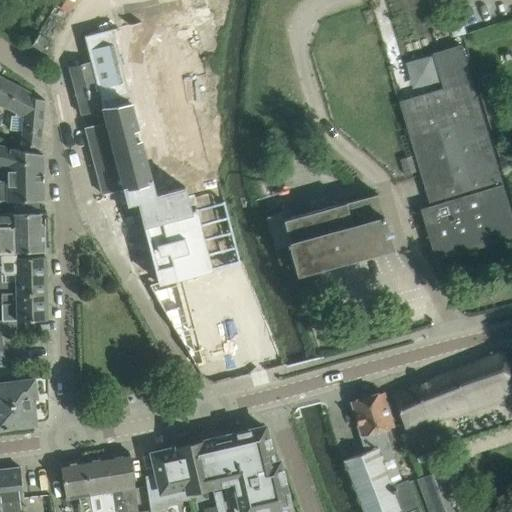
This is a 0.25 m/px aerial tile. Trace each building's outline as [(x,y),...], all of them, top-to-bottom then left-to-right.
[(466,26),(451,30),(453,38),(468,34),(466,26)] [(112,28),(85,35),(92,61),(94,67),(120,61),(112,28)] [(44,52),(51,41),(39,34),(32,44),(44,52)] [(443,88),(431,92),(477,248),(511,237),(511,213),(461,44),(433,52),(443,88)] [(92,61),(69,67),(81,114),(103,108),(104,108),(104,106),(102,99),(94,67),(92,61)] [(120,61),(94,67),(102,99),(129,92),(120,61)] [(41,148),(45,99),(29,96),(31,92),(0,75),(0,102),(24,115),(12,114),(11,129),(23,130),(22,144),(41,148)] [(477,248),(431,92),(399,101),(430,205),(420,208),(435,257),(436,260),(477,248)] [(107,122),(85,128),(102,193),(124,187),(128,203),(139,200),(153,257),(156,266),(160,282),(213,269),(198,209),(191,211),(185,187),(156,194),(132,100),(104,106),(104,108),(103,108),(107,122)] [(44,199),(43,154),(0,145),(0,165),(1,165),(1,181),(0,180),(0,198),(8,199),(8,200),(18,200),(18,210),(39,210),(38,200),(44,199)] [(413,156),(401,159),(405,176),(418,172),(413,156)] [(215,179),(204,182),(206,190),(217,187),(215,179)] [(393,246),(388,227),(385,215),(383,216),(377,193),(284,218),(282,211),(269,215),(286,275),(393,246)] [(45,251),(45,227),(45,226),(45,212),(39,213),(39,210),(18,210),(18,213),(0,212),(0,251),(17,251),(45,251)] [(46,293),(45,257),(45,255),(17,256),(17,251),(0,251),(0,292),(2,292),(46,293)] [(178,284),(167,287),(170,299),(181,296),(178,284)] [(167,287),(153,291),(160,302),(170,299),(167,287)] [(47,319),(46,293),(2,292),(2,320),(0,319),(0,333),(1,333),(17,333),(17,320),(47,319)] [(170,299),(160,302),(164,310),(183,305),(181,296),(170,299)] [(183,305),(164,310),(169,317),(185,313),(183,305)] [(185,313),(169,317),(173,325),(187,321),(185,313)] [(187,321),(173,325),(177,332),(190,329),(187,321)] [(190,329),(177,332),(182,339),(192,337),(190,329)] [(192,337),(182,339),(189,352),(195,350),(192,337)] [(195,350),(189,352),(196,364),(203,362),(200,349),(195,350)] [(511,395),(511,360),(507,349),(488,357),(453,370),(394,395),(402,413),(409,432),(444,418),(511,395)] [(0,427),(36,423),(32,396),(36,395),(34,378),(0,383),(0,427)] [(419,511),(407,480),(402,482),(397,468),(387,472),(383,461),(394,458),(386,429),(393,427),(389,410),(383,391),(352,400),(357,420),(366,451),(344,459),(363,511),(419,511)] [(251,511),(289,503),(279,461),(273,462),(265,426),(203,441),(213,485),(235,480),(237,486),(238,493),(240,500),(241,507),(242,511),(251,511)] [(439,427),(418,436),(424,452),(446,443),(439,427)] [(203,441),(178,447),(188,491),(189,491),(213,485),(203,441)] [(188,491),(178,447),(153,453),(157,472),(145,475),(150,511),(159,511),(167,510),(166,504),(191,498),(189,491),(188,491)] [(135,487),(130,451),(106,455),(115,511),(125,511),(127,511),(126,511),(135,511),(139,511),(135,487)] [(115,511),(106,455),(84,459),(92,511),(115,511)] [(92,511),(84,459),(60,463),(66,498),(79,496),(81,511),(92,511)] [(20,511),(19,499),(24,499),(23,486),(20,466),(0,468),(0,493),(1,511),(20,511)] [(238,493),(237,486),(229,488),(231,495),(238,493)] [(446,511),(439,489),(425,494),(431,511),(446,511)] [(221,490),(213,492),(215,499),(223,497),(221,490)] [(240,500),(238,493),(231,495),(232,502),(240,500)] [(224,504),(223,497),(215,499),(217,505),(224,504)] [(241,507),(240,500),(232,502),(234,509),(241,507)]
